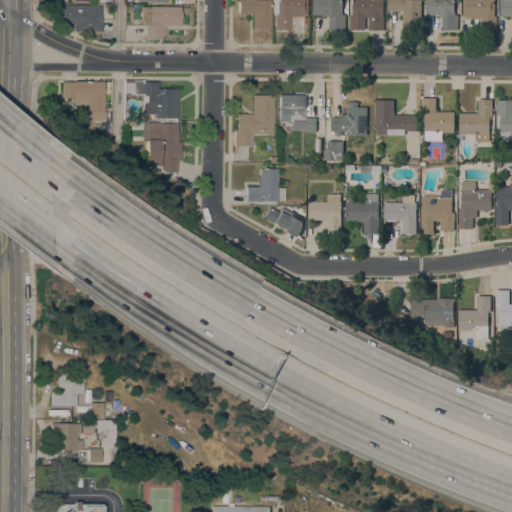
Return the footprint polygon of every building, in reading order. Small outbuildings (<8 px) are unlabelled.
[(270,0),(270,28),(266,28),(266,29),(255,29),(255,28),(252,28),(252,14),(238,14),(238,0),(270,0)] [(308,0),(308,15),(295,15),(295,16),(290,16),(290,29),(275,29),(275,14),(275,13),(277,13),(277,0),(308,0)] [(346,29),(329,29),(329,16),(323,16),(323,14),(313,14),(313,0),(342,0),(342,14),(346,14),(346,29)] [(383,0),(383,30),(368,29),(368,17),(365,17),(365,29),(349,29),(349,14),(353,14),(353,0),(383,0)] [(388,0),(421,0),(421,30),(402,30),(402,11),(388,10),(388,0)] [(455,0),(455,14),(459,14),(459,29),(442,29),(442,16),(439,16),(439,14),(425,14),(425,0),(455,0)] [(496,31),(481,31),(481,18),(476,18),(476,15),(463,16),(463,0),(494,0),(494,15),(496,15),(496,31)] [(501,0),(511,0),(511,17),(511,16),(501,16),(501,0)] [(101,30),(86,30),(86,31),(72,31),(73,24),(62,24),(62,20),(51,20),(51,5),(98,6),(98,5),(101,5),(101,30)] [(144,39),(144,25),(142,25),(142,20),(140,20),(140,6),(179,7),(179,26),(161,25),(161,39),(144,39)] [(61,82),(73,82),(73,81),(103,81),(103,94),(103,111),(106,111),(106,121),(91,121),(91,112),(87,112),(87,104),(72,104),(72,98),(61,98),(61,82)] [(141,82),(157,82),(157,89),(178,89),(178,118),(155,118),(155,114),(142,114),(142,104),(146,104),(146,96),(141,96),(141,93),(132,93),(132,83),(141,83),(141,82)] [(251,114),(252,95),(273,95),(272,134),(251,134),(251,146),(233,145),(233,130),(236,130),(236,114),(251,114)] [(305,95),(305,117),(316,117),(316,132),(304,132),(304,130),(291,130),(291,121),(278,121),(278,95),(305,95)] [(436,111),(454,111),(454,132),(442,132),(442,140),(424,140),(424,113),(422,113),(422,97),(436,97),(436,111)] [(375,99),(394,99),(394,114),(417,114),(417,130),(404,130),(404,134),(387,134),(387,130),(375,130),(375,99)] [(459,112),(478,112),(478,99),(492,99),(492,115),(491,115),(491,117),(489,117),(489,141),(475,141),(475,133),(459,133),(459,112)] [(511,99),(511,141),(500,141),(500,114),(497,114),(497,99),(511,99)] [(366,135),(346,135),(346,131),(342,131),(342,135),(335,134),(335,131),(331,131),(331,116),(340,117),(340,114),(346,114),(346,106),(348,106),(348,103),(347,103),(347,102),(359,102),(359,104),(357,104),(357,106),(367,106),(366,135)] [(177,142),(180,142),(180,160),(177,160),(177,172),(161,172),(161,159),(160,159),(160,166),(153,166),(153,160),(146,160),(146,130),(152,130),(152,123),(158,123),(173,123),(176,123),(177,142)] [(338,147),(337,162),(326,162),(326,147),(338,147)] [(245,187),(258,187),(257,179),(259,179),(259,169),(277,168),(277,188),(284,188),(284,201),(245,201),(245,187)] [(494,191),(491,191),(491,210),(477,210),(477,217),(473,217),(473,228),(459,228),(459,207),(461,207),(461,181),(476,181),(476,188),(488,188),(488,179),(494,179),(494,185),(494,191)] [(508,224),(495,223),(495,205),(497,205),(497,186),(509,186),(509,181),(511,181),(511,210),(508,210),(508,224)] [(365,201),(365,193),(378,193),(378,201),(379,201),(379,233),(364,233),(364,221),(357,221),(357,220),(346,219),(346,201),(365,201)] [(327,201),(327,194),(340,194),(340,201),(341,201),(341,233),(327,233),(327,219),(308,219),(308,201),(327,201)] [(403,201),(403,194),(415,194),(415,202),(417,202),(416,233),(402,233),(402,220),(384,220),(384,201),(403,201)] [(452,211),(453,211),(453,213),(455,213),(455,220),(454,220),(454,230),(440,230),(440,219),(433,220),(433,233),(421,233),(420,213),(422,213),(422,195),(438,195),(438,197),(440,197),(440,196),(451,196),(452,211)] [(268,207),(278,213),(280,208),(303,220),(303,229),(298,237),(272,221),(272,222),(262,217),(268,207)] [(509,289),(509,303),(511,303),(511,324),(497,324),(498,306),(495,306),(495,289),(509,289)] [(477,309),(477,295),(490,295),(490,311),(488,311),(488,321),(490,321),(490,328),(488,328),(488,339),(476,339),(476,330),(458,330),(458,309),(477,309)] [(410,299),(436,299),(436,297),(453,297),(453,327),(444,327),(444,324),(424,325),(424,317),(410,317),(410,299)] [(495,337),(503,337),(503,345),(495,345),(495,337)] [(75,370),(75,373),(82,373),(82,393),(75,393),(75,406),(50,406),(50,392),(57,392),(57,370),(75,370)] [(89,402),(102,402),(102,418),(89,418),(89,402)] [(114,420),(113,442),(99,441),(99,433),(95,433),(96,420),(114,420)] [(76,423),(76,424),(80,424),(80,434),(76,434),(76,440),(81,440),(81,450),(50,450),(51,435),(50,435),(50,423),(76,423)] [(100,462),(87,462),(87,448),(100,448),(100,462)] [(51,511),(51,504),(73,504),(73,501),(79,501),(79,504),(101,504),(101,506),(103,506),(103,508),(104,508),(104,511),(51,511)] [(210,511),(210,506),(227,506),(227,503),(232,503),(232,506),(270,506),(270,511),(210,511)]
